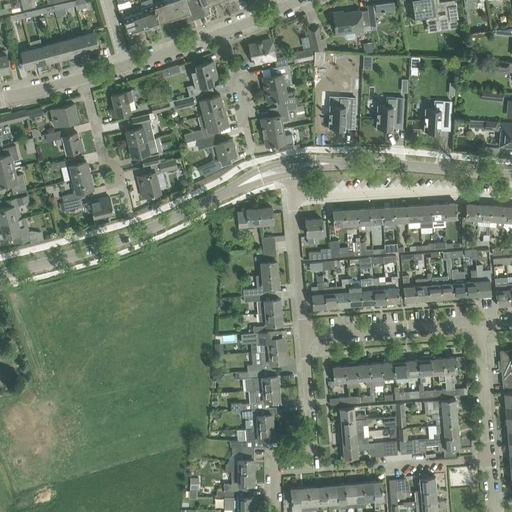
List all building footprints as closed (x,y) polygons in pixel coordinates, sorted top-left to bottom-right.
[(12,10),(20,8),(18,2),(16,0),(10,1),(11,7),(12,10)] [(24,9),(30,8),(27,0),(21,0),(22,4),(24,9)] [(175,20),(180,18),(174,0),(172,0),(164,3),(172,27),(177,26),(175,20)] [(174,0),(180,18),(186,16),(188,22),(193,20),(190,10),(196,8),(192,0),(174,0)] [(211,0),(192,0),(196,8),(202,6),(206,15),(209,14),(208,6),(213,4),(211,0)] [(226,8),(222,0),(211,0),(213,4),(219,1),(224,8),(226,8)] [(372,0),(373,3),(367,4),(368,9),(369,14),(370,25),(376,24),(375,15),(374,11),(383,10),(383,11),(385,11),(385,10),(395,8),(393,0),(372,0)] [(435,0),(410,0),(411,6),(413,19),(425,17),(431,16),(433,32),(438,31),(459,28),(459,26),(461,26),(461,21),(458,21),(458,18),(459,18),(457,5),(456,5),(454,0),(450,0),(436,2),(435,0)] [(473,0),(464,0),(465,1),(464,1),(465,11),(474,10),(473,0)] [(170,28),(172,27),(164,3),(163,1),(153,4),(159,23),(165,21),(170,28)] [(154,25),(159,23),(153,4),(143,7),(152,34),(155,33),(154,25)] [(148,36),(152,34),(143,7),(142,7),(143,11),(134,14),(140,32),(146,30),(148,36)] [(333,12),(335,22),(336,34),(345,33),(346,37),(348,39),(354,38),(355,36),(355,32),(363,31),(360,10),(344,13),(343,11),(333,12)] [(135,34),(140,32),(134,14),(123,17),(131,41),(136,40),(135,34)] [(511,27),(496,30),(495,34),(511,35),(511,27)] [(322,44),(320,40),(318,28),(310,29),(315,50),(326,51),(325,44),(322,44)] [(95,32),(84,35),(88,51),(99,48),(95,32)] [(84,35),(73,38),(78,54),(88,51),(84,35)] [(73,38),(63,40),(67,57),(78,54),(73,38)] [(273,43),(272,43),(271,39),(263,41),(263,42),(250,45),(254,64),(261,62),(261,61),(275,58),(274,55),(276,54),(277,53),(278,52),(278,51),(279,49),(279,48),(278,46),(277,45),(276,44),(275,43),(273,43)] [(57,59),(67,57),(63,40),(58,41),(53,43),(57,59)] [(57,59),(53,43),(42,46),(47,62),(57,59)] [(32,49),(36,65),(47,62),(42,46),(32,49)] [(21,51),(23,58),(25,68),(36,65),(32,49),(21,51)] [(1,55),(0,55),(0,72),(10,71),(8,61),(7,54),(6,50),(0,51),(1,55)] [(311,50),(294,53),(295,62),(312,59),(311,50)] [(372,69),(372,55),(363,55),(363,69),(372,69)] [(419,69),(420,57),(411,56),(410,68),(419,69)] [(196,87),(189,89),(191,95),(189,96),(190,96),(193,95),(200,93),(213,90),(212,84),(214,83),(211,84),(210,79),(213,79),(214,78),(218,77),(216,70),(214,70),(212,62),(214,61),(196,65),(196,66),(197,70),(192,72),(195,84),(196,87)] [(511,62),(510,63),(492,61),(491,71),(509,73),(509,72),(511,71),(511,62)] [(289,64),(279,66),(270,68),(274,67),(276,75),(263,77),(265,89),(285,85),(283,78),(291,77),(289,64)] [(286,92),(285,85),(265,89),(267,101),(280,98),(282,105),(277,106),(277,107),(286,105),(296,103),(294,90),(286,92)] [(112,116),(122,114),(131,112),(129,101),(133,100),(130,90),(112,94),(112,92),(111,93),(112,96),(115,108),(110,109),(112,116)] [(501,100),(502,93),(483,91),(482,97),(482,98),(501,100)] [(200,100),(204,115),(224,109),(220,94),(200,100)] [(183,98),(175,100),(177,108),(195,103),(193,95),(190,96),(183,98)] [(329,117),(328,128),(345,129),(345,120),(355,121),(356,98),(340,97),(339,106),(330,105),(330,117),(329,117)] [(376,117),(376,129),(393,129),(393,127),(393,120),(402,121),(404,98),(387,97),(387,106),(378,105),(377,117),(376,117)] [(451,101),(435,100),(434,109),(426,108),(425,120),(424,120),(423,132),(433,132),(433,131),(440,131),(440,124),(450,124),(451,101)] [(170,108),(168,101),(151,105),(153,112),(170,108)] [(74,103),(51,109),(55,125),(78,120),(74,103)] [(261,118),(263,132),(283,128),(282,121),(289,120),(286,105),(277,107),(267,109),(272,108),(274,116),(261,118)] [(42,107),(26,111),(28,118),(44,114),(42,107)] [(220,127),(228,125),(224,109),(204,115),(208,130),(214,129),(219,127),(220,127)] [(11,114),(12,121),(28,118),(26,111),(26,110),(11,114)] [(143,124),(143,126),(151,124),(150,122),(148,113),(132,117),(134,126),(143,124)] [(511,122),(509,122),(486,120),(469,119),(468,126),(485,127),(485,129),(500,130),(507,131),(506,138),(500,138),(499,146),(504,146),(511,146),(511,122)] [(126,130),(129,144),(154,138),(151,124),(143,126),(126,130)] [(299,145),(294,146),(292,134),(285,135),(283,128),(263,132),(266,146),(279,143),(280,151),(275,152),(295,148),(300,147),(299,145)] [(77,132),(65,135),(63,129),(54,132),(46,134),(40,135),(43,143),(48,141),(47,140),(52,139),(54,145),(57,145),(64,143),(67,153),(74,152),(83,149),(81,138),(79,138),(77,132)] [(190,132),(186,139),(186,142),(187,142),(192,141),(196,140),(203,138),(201,129),(190,132)] [(196,140),(198,148),(205,146),(206,148),(207,153),(212,151),(217,150),(219,157),(211,159),(212,161),(206,164),(197,168),(205,175),(216,169),(215,167),(232,163),(230,155),(236,154),(232,138),(227,140),(218,142),(216,135),(222,133),(216,134),(203,138),(196,140)] [(133,157),(142,155),(157,151),(154,138),(129,144),(133,157)] [(0,156),(0,171),(14,168),(12,160),(18,158),(15,145),(2,148),(4,155),(0,156)] [(499,155),(499,148),(484,146),(483,153),(499,155)] [(151,164),(160,162),(158,154),(142,158),(144,166),(151,164)] [(67,166),(70,179),(90,174),(86,161),(73,164),(72,158),(54,163),(55,169),(67,166)] [(161,172),(177,168),(175,158),(160,162),(151,164),(152,171),(160,168),(161,172)] [(22,173),(16,175),(14,168),(0,171),(0,186),(11,184),(13,194),(23,191),(24,191),(23,188),(26,187),(22,173)] [(160,189),(158,183),(155,171),(150,173),(141,175),(137,176),(140,187),(143,196),(142,196),(142,197),(158,193),(160,192),(160,189)] [(80,191),(93,188),(90,174),(70,179),(74,192),(62,195),(62,196),(63,201),(81,197),(80,191)] [(182,186),(189,184),(187,178),(180,180),(182,186)] [(18,205),(30,202),(28,195),(15,198),(5,200),(6,201),(8,200),(9,206),(6,207),(0,208),(0,222),(0,223),(21,219),(18,205)] [(50,205),(57,203),(55,196),(48,198),(50,205)] [(90,201),(90,202),(83,203),(81,197),(63,201),(64,203),(60,204),(62,210),(65,209),(66,210),(73,208),(83,206),(85,212),(92,210),(94,217),(113,212),(109,196),(90,201)] [(444,203),(445,218),(457,217),(456,202),(444,203)] [(431,204),(433,227),(445,226),(445,218),(444,203),(431,204)] [(465,218),(473,218),(473,225),(478,225),(478,219),(479,204),(466,203),(465,218)] [(419,205),(421,227),(421,228),(433,227),(431,204),(419,205)] [(490,220),(491,205),(479,204),(478,219),(490,220)] [(395,206),(396,221),(408,220),(407,205),(395,206)] [(407,205),(408,220),(408,228),(421,227),(419,205),(407,205)] [(503,221),(504,206),(491,205),(490,220),(497,220),(496,227),(502,227),(503,221)] [(382,207),(383,222),(390,222),(390,228),(396,228),(396,221),(395,206),(382,207)] [(511,206),(504,206),(503,221),(511,221),(511,206)] [(261,223),(273,222),(272,207),(266,207),(267,208),(259,209),(261,223)] [(370,208),(371,223),(383,222),(382,207),(370,208)] [(347,229),(359,228),(359,223),(358,208),(345,209),(347,229)] [(370,208),(358,208),(359,223),(359,228),(359,230),(371,229),(371,223),(370,208)] [(261,223),(259,209),(252,209),(247,209),(247,211),(238,211),(240,230),(254,229),(254,224),(261,223)] [(340,232),(347,232),(347,229),(345,209),(333,210),(334,225),(340,225),(340,232)] [(31,239),(27,225),(26,217),(21,219),(0,223),(4,238),(16,235),(18,242),(14,243),(31,239)] [(309,259),(319,258),(322,258),(322,251),(315,251),(314,237),(323,236),(322,218),(306,220),(307,235),(309,259)] [(59,234),(66,232),(64,225),(57,226),(59,234)] [(470,238),(470,236),(463,235),(462,247),(469,247),(469,246),(477,245),(476,241),(477,238),(470,238)] [(330,241),(331,257),(348,256),(348,251),(340,252),(339,240),(330,241)] [(352,242),(353,251),(348,251),(348,256),(361,255),(360,249),(360,241),(359,241),(359,240),(355,240),(355,242),(352,242)] [(472,259),(475,259),(475,249),(465,250),(465,256),(469,256),(472,256),(472,258),(472,259)] [(463,255),(462,250),(450,251),(451,258),(458,258),(458,256),(463,255)] [(372,267),(372,263),(371,257),(359,258),(360,264),(360,268),(372,267)] [(262,274),(277,273),(276,266),(277,266),(277,261),(261,262),(262,274)] [(323,270),(335,269),(335,265),(334,261),(322,262),(322,267),(323,270)] [(322,262),(314,262),(314,270),(323,270),(322,267),(322,262)] [(476,265),(476,269),(477,275),(478,294),(483,294),(483,297),(491,297),(490,279),(483,279),(482,270),(482,264),(476,265)] [(464,271),(458,271),(458,268),(452,269),(452,271),(454,296),(466,295),(465,281),(464,271)] [(448,276),(440,277),(442,297),(454,296),(452,271),(447,272),(448,276)] [(277,273),(262,274),(256,275),(257,288),(243,289),(243,295),(262,293),(276,292),(275,286),(279,286),(278,280),(277,280),(277,273)] [(427,273),(428,278),(429,298),(442,297),(440,277),(432,277),(432,273),(427,273)] [(409,275),(402,276),(404,300),(417,299),(416,285),(410,285),(409,275)] [(471,280),(465,281),(466,295),(478,294),(477,275),(474,275),(474,280),(471,280)] [(392,281),(385,281),(387,302),(400,301),(397,276),(391,276),(392,281)] [(379,277),(373,278),(375,303),(387,302),(385,281),(379,282),(379,277)] [(342,291),(337,291),(338,306),(350,305),(348,278),(341,279),(342,285),(342,291)] [(353,278),(348,278),(350,305),(362,304),(361,289),(359,289),(359,286),(353,286),(353,280),(353,278)] [(362,304),(375,303),(373,278),(368,278),(369,281),(361,282),(361,286),(359,286),(359,289),(361,289),(362,304)] [(416,279),(416,285),(417,299),(429,298),(428,278),(416,279)] [(336,286),(328,286),(328,281),(327,281),(323,282),(326,307),(338,306),(337,291),(336,286)] [(313,308),(326,307),(323,282),(317,282),(318,293),(312,294),(313,308)] [(497,305),(510,304),(508,283),(504,283),(502,283),(495,284),(496,290),(496,295),(497,305)] [(262,293),(243,295),(244,301),(257,300),(262,300),(262,293)] [(265,300),(262,300),(257,300),(258,312),(280,310),(279,304),(280,304),(280,298),(270,299),(265,300)] [(282,318),(281,318),(280,310),(258,312),(259,321),(267,320),(267,325),(272,324),(282,323),(282,318)] [(260,344),(260,351),(283,349),(283,342),(284,342),(283,336),(278,337),(277,330),(265,331),(253,333),(241,334),(242,343),(255,342),(255,344),(260,344)] [(248,371),(259,370),(271,369),(271,362),(285,361),(285,356),(284,356),(283,349),(260,351),(261,363),(247,364),(248,371)] [(511,349),(501,351),(501,360),(498,361),(499,367),(502,367),(504,387),(511,386),(511,349)] [(423,359),(419,359),(420,374),(421,382),(425,381),(425,374),(432,373),(431,358),(431,355),(423,356),(423,359)] [(443,357),(445,380),(451,380),(450,372),(457,371),(456,356),(443,357)] [(394,361),(395,376),(408,375),(407,360),(406,360),(406,357),(398,358),(399,361),(394,361)] [(439,381),(441,381),(445,380),(443,357),(431,358),(432,373),(439,373),(439,381)] [(420,374),(419,359),(407,360),(408,375),(420,374)] [(350,365),(345,365),(346,380),(359,379),(357,364),(356,361),(349,362),(350,365)] [(382,362),(383,377),(395,376),(394,361),(382,362)] [(382,362),(370,363),(372,386),(375,386),(374,378),(383,377),(382,362)] [(366,386),(372,386),(370,363),(357,364),(359,379),(365,379),(366,386)] [(334,381),(344,381),(346,380),(345,365),(333,366),(334,381)] [(263,376),(260,376),(259,370),(248,371),(239,372),(235,373),(236,378),(240,378),(244,378),(252,377),(253,390),(256,389),(264,389),(279,387),(279,379),(278,379),(278,375),(268,376),(263,376)] [(399,392),(400,399),(409,398),(409,391),(399,392),(399,386),(394,386),(395,393),(399,392)] [(279,395),(280,395),(279,387),(264,389),(256,389),(257,402),(265,402),(265,401),(270,401),(280,400),(279,395)] [(457,411),(456,398),(433,400),(433,409),(431,409),(431,413),(457,411)] [(396,416),(405,415),(404,402),(395,403),(395,410),(396,410),(396,416)] [(257,415),(258,427),(272,426),(271,419),(272,419),(272,414),(268,414),(268,407),(265,407),(254,408),(242,409),(242,416),(257,415)] [(341,416),(341,420),(366,418),(365,414),(355,415),(354,407),(340,408),(337,409),(338,416),(341,416)] [(458,423),(457,411),(431,413),(432,419),(435,419),(436,425),(458,423)] [(406,425),(405,415),(396,416),(396,424),(397,426),(406,425)] [(384,425),(396,424),(396,416),(383,417),(384,425)] [(367,418),(366,418),(341,420),(341,425),(338,425),(339,433),(361,431),(364,431),(363,425),(367,424),(367,418)] [(433,438),(459,436),(458,423),(436,425),(436,426),(437,433),(433,433),(433,438)] [(274,433),(273,433),(272,426),(258,427),(245,428),(246,440),(254,440),(259,440),(274,438),(274,433)] [(405,440),(408,440),(406,427),(398,428),(399,440),(405,440)] [(368,436),(364,437),(364,431),(361,431),(339,433),(340,441),(343,440),(343,445),(368,443),(368,436)] [(425,438),(418,439),(419,452),(426,451),(425,445),(434,444),(434,445),(438,445),(439,450),(460,448),(460,445),(462,445),(462,440),(459,440),(459,436),(433,438),(425,438)] [(368,443),(343,445),(343,449),(340,450),(341,458),(344,457),(358,456),(358,450),(375,449),(376,455),(384,454),(383,442),(368,443)] [(232,471),(253,471),(253,464),(254,464),(254,446),(232,446),(232,454),(242,454),(242,459),(239,459),(239,463),(226,463),(225,471),(232,471)] [(253,471),(232,471),(232,484),(229,484),(229,483),(223,483),(223,486),(224,486),(224,490),(236,489),(236,490),(248,490),(248,484),(254,484),(254,478),(253,478),(253,471)] [(420,477),(421,487),(421,490),(436,489),(435,476),(420,477)] [(199,489),(199,478),(191,478),(191,479),(191,489),(197,489),(199,489)] [(406,479),(395,479),(396,491),(403,491),(402,485),(407,485),(406,479)] [(384,502),(384,498),(382,480),(376,481),(376,482),(373,482),(374,499),(375,508),(379,508),(379,503),(384,502)] [(374,499),(373,482),(370,482),(370,481),(364,482),(365,500),(374,499)] [(358,483),(355,484),(356,500),(365,500),(364,482),(358,482),(358,483)] [(339,485),(337,485),(338,508),(347,507),(346,483),(339,484),(339,485)] [(351,483),(346,483),(347,507),(356,506),(356,500),(355,484),(351,484),(351,483)] [(327,485),(329,508),(329,509),(338,508),(337,485),(333,485),(333,484),(327,485)] [(321,486),(318,487),(320,503),(319,503),(320,509),(329,508),(327,485),(321,485),(321,486)] [(304,510),(311,510),(309,486),(303,487),(303,488),(300,488),(302,510),(304,510)] [(315,486),(309,486),(311,510),(320,509),(319,503),(320,503),(318,487),(315,487),(315,486)] [(298,511),(302,511),(302,510),(300,488),(297,488),(297,487),(291,488),(292,511),(293,511),(299,511),(298,511)] [(416,503),(437,501),(436,489),(421,490),(415,491),(415,501),(416,503)] [(254,497),(244,497),(238,497),(238,498),(232,498),(232,509),(253,509),(253,502),(254,502),(254,497)] [(416,503),(415,501),(409,501),(409,506),(410,506),(410,507),(416,507),(416,511),(437,511),(437,501),(416,503)]
